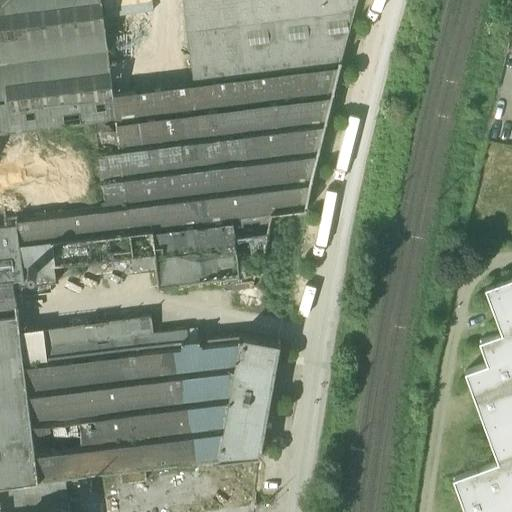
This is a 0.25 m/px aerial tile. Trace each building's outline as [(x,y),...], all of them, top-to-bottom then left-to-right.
[(0,0),(0,131),(83,123),(117,119),(113,90),(133,87),(110,65),(101,0),(0,0)] [(182,0),(191,64),(201,62),(192,0),(182,0)] [(192,0),(201,62),(202,78),(342,60),(358,0),(192,0)] [(342,60),(202,78),(146,85),(133,87),(151,225),(231,215),(272,210),(307,206),(313,177),(342,60)] [(202,78),(201,62),(191,64),(144,70),(146,85),(202,78)] [(134,255),(109,257),(111,274),(147,270),(157,269),(151,225),(133,87),(113,90),(117,119),(131,232),(134,255)] [(117,119),(83,123),(93,208),(6,218),(6,225),(18,224),(21,245),(52,241),(131,232),(117,119)] [(272,210),(231,215),(239,274),(254,272),(255,271),(260,272),(266,237),(272,210)] [(159,284),(239,274),(231,215),(151,225),(157,269),(158,274),(155,274),(156,284),(159,283),(159,284)] [(0,226),(0,247),(21,245),(18,224),(6,225),(0,226)] [(131,232),(52,241),(55,264),(109,257),(134,255),(131,232)] [(39,266),(55,264),(52,241),(21,245),(24,266),(28,266),(31,262),(35,261),(39,264),(39,266)] [(24,266),(21,245),(0,247),(0,281),(13,280),(25,278),(24,266)] [(58,281),(111,274),(109,257),(55,264),(39,266),(39,268),(38,271),(58,281)] [(39,264),(35,261),(31,262),(28,266),(29,270),(32,273),(37,272),(38,271),(39,268),(39,266),(39,264)] [(13,280),(14,286),(58,281),(38,271),(37,272),(32,273),(29,270),(28,266),(24,266),(25,278),(13,280)] [(511,511),(511,276),(485,286),(502,331),(480,339),(488,362),(465,370),(499,460),(453,477),(466,511),(511,511)] [(13,280),(0,281),(0,294),(15,293),(14,286),(13,280)] [(0,486),(38,482),(23,360),(21,349),(19,331),(15,293),(0,294),(0,486)] [(137,334),(153,332),(151,314),(19,331),(21,349),(39,347),(98,339),(98,333),(136,328),(137,334)] [(39,347),(40,358),(188,340),(187,328),(180,329),(153,332),(137,334),(136,328),(98,333),(98,339),(39,347)] [(66,478),(219,459),(241,334),(188,340),(40,358),(23,360),(38,482),(66,478)] [(281,342),(241,334),(219,459),(261,453),(281,342)] [(39,347),(21,349),(23,360),(40,358),(39,347)] [(145,469),(121,472),(122,482),(147,479),(145,469)] [(0,506),(2,506),(2,511),(45,511),(70,509),(66,478),(38,482),(0,486),(0,506)]
